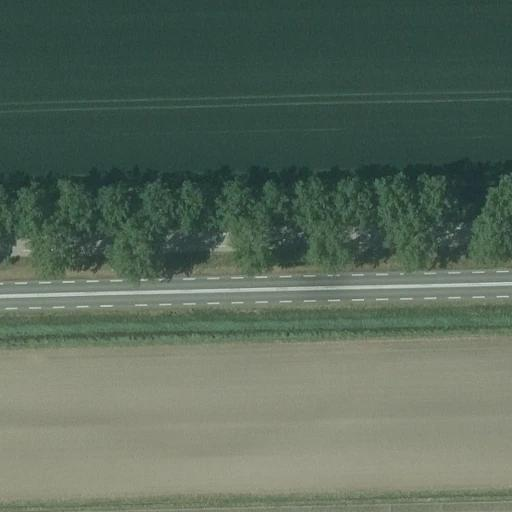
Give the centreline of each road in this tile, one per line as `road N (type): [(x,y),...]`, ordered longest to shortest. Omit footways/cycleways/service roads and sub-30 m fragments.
road 1 (unclassified): [(0,247),(511,235)]
road 2 (secondary): [(511,285),(0,297)]
